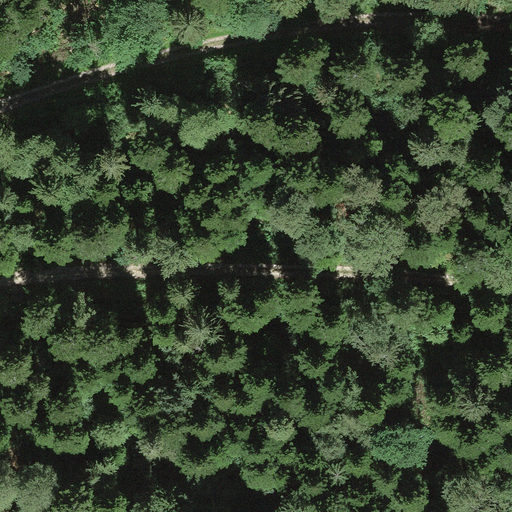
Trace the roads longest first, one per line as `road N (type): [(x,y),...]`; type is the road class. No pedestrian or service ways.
road 1 (track): [(0,109),(156,60),(273,35),(389,21),(511,23)]
road 2 (track): [(0,282),(189,271),(511,288)]
